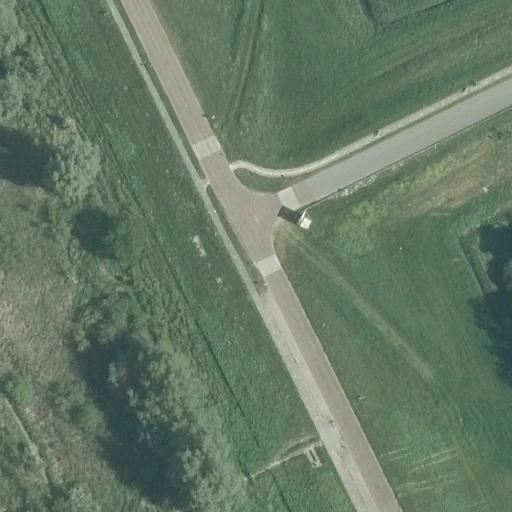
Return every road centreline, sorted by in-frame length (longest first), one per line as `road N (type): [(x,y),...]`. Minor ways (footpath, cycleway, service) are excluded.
road 1 (tertiary): [(391,511),(244,220)]
road 2 (tertiary): [(244,220),(511,90)]
road 3 (tertiary): [(244,220),(132,0)]
